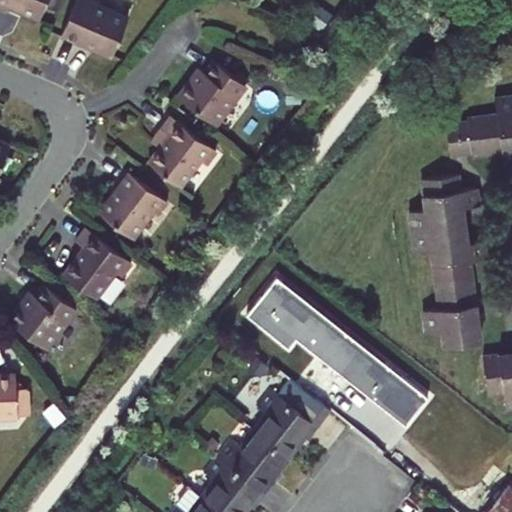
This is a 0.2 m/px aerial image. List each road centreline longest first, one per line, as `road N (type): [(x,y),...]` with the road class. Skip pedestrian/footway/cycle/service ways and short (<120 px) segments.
road 1 (residential): [(70,115),(66,148),(0,241)]
road 2 (residential): [(70,115),(140,79),(176,27)]
